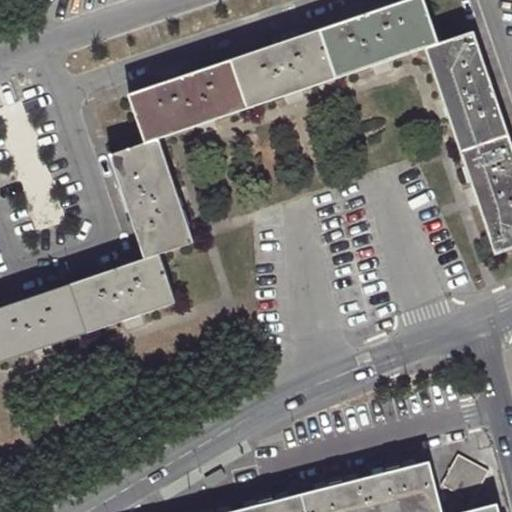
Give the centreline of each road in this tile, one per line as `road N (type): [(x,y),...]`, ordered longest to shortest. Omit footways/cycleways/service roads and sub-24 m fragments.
road 1 (unclassified): [(483,319),(289,400),(91,511)]
road 2 (unknown): [(335,380),(302,232),(318,209),(350,195),(385,202),(429,341)]
road 3 (unclassified): [(266,476),(506,414)]
